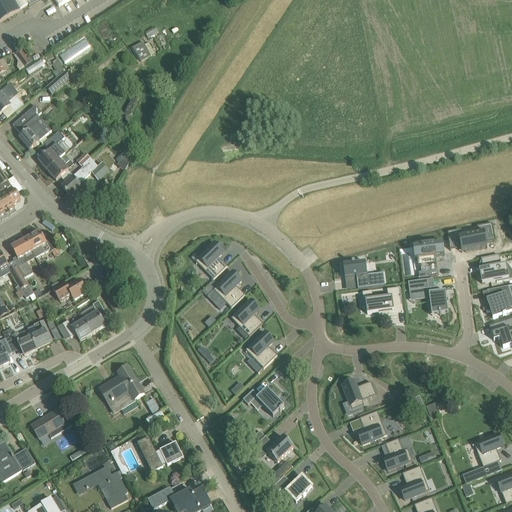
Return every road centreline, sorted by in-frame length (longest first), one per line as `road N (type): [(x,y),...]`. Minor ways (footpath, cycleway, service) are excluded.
road 1 (unclassified): [(261,225),(314,186),(511,137)]
road 2 (track): [(268,0),(156,172),(151,195),(166,225)]
road 3 (residential): [(241,511),(134,330)]
road 4 (residential): [(319,346),(315,420),(383,511)]
road 5 (residential): [(261,225),(220,211),(183,216),(136,257)]
road 6 (residential): [(460,357),(422,347),(319,346)]
road 7 (residential): [(319,324),(308,272),(261,225)]
